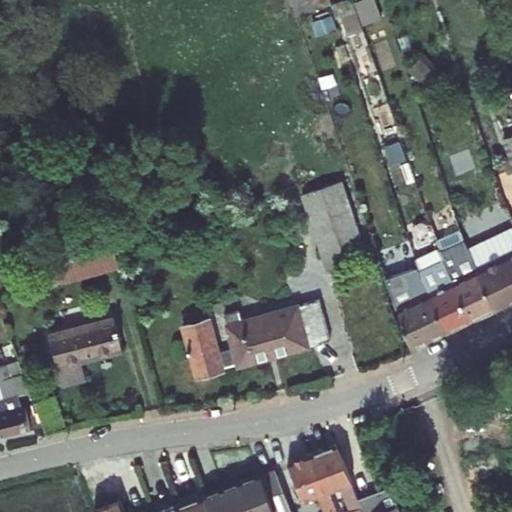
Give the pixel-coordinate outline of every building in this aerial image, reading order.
[(379,0),(360,0),(363,12),(347,15),(349,25),(383,18),(379,0)] [(500,41),(511,73),(511,40),(511,37),(500,41)] [(356,230),(331,154),(291,168),(317,244),(356,230)] [(497,177),(480,184),(484,198),(503,190),(497,177)] [(480,184),(478,179),(469,182),(474,197),(467,200),(473,218),(489,211),(484,198),(480,184)] [(511,219),(475,238),(500,294),(511,288),(511,219)] [(44,234),(44,237),(36,239),(51,283),(115,271),(114,268),(100,223),(44,234)] [(448,237),(479,305),(500,294),(475,238),(470,227),(448,237)] [(452,318),(479,305),(448,237),(422,249),(434,279),(452,318)] [(398,295),(419,335),(452,318),(434,279),(398,295)] [(185,326),(201,375),(229,366),(227,359),(240,355),(242,364),(336,334),(323,296),(244,321),(239,306),(226,310),(237,345),(224,349),(213,317),(185,326)] [(74,322),(66,324),(70,336),(83,333),(89,353),(117,346),(108,313),(74,322)] [(70,336),(66,324),(42,331),(51,362),(57,380),(80,373),(75,356),(89,353),(83,333),(70,336)] [(0,431),(29,423),(22,405),(30,402),(19,372),(0,378),(0,386),(2,392),(0,392),(0,431)] [(51,401),(32,408),(37,421),(43,438),(62,433),(51,401)] [(22,405),(29,423),(37,421),(32,408),(30,402),(22,405)] [(363,511),(359,500),(334,437),(311,446),(327,488),(336,511),(349,506),(350,511),(363,511)] [(327,488),(311,446),(287,455),(302,495),(316,490),(324,511),(336,511),(327,488)] [(275,506),(288,500),(273,461),(260,466),(275,506)] [(259,511),(275,506),(260,466),(242,473),(256,511),(259,511)] [(209,511),(256,511),(242,473),(200,489),(209,511)] [(209,511),(200,489),(180,497),(185,511),(209,511)] [(377,492),(359,500),(363,511),(403,511),(398,496),(382,503),(377,492)] [(154,511),(153,508),(142,511),(126,511),(119,493),(93,503),(96,511),(154,511)] [(153,508),(154,511),(185,511),(180,497),(153,508)]
